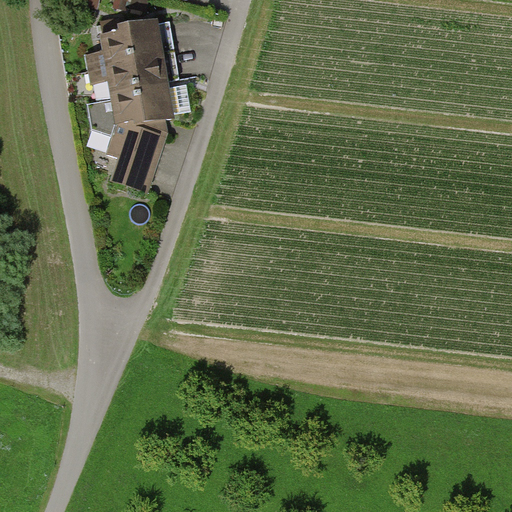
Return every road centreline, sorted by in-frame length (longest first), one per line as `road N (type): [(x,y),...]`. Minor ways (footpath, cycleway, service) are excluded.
road 1 (residential): [(100,400),(150,296),(193,176),(243,0)]
road 2 (residential): [(100,400),(97,299),(46,0)]
